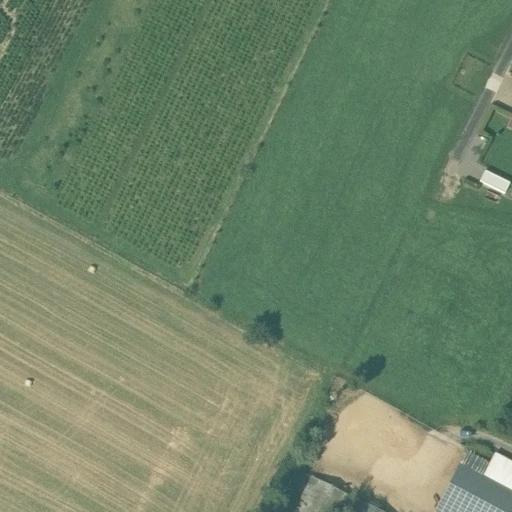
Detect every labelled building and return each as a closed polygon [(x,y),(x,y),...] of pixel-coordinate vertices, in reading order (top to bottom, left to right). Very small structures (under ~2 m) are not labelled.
[(482,169),(477,180),(504,192),(509,182),(482,169)] [(460,467),(481,478),(490,461),(469,450),(460,467)] [(511,511),(511,465),(493,455),(490,461),(481,478),(462,511),(511,511)] [(453,511),(462,511),(481,478),(460,467),(440,505),(453,511)] [(339,511),(348,494),(310,475),(292,511),(339,511)] [(379,511),(355,500),(348,511),(379,511)]
